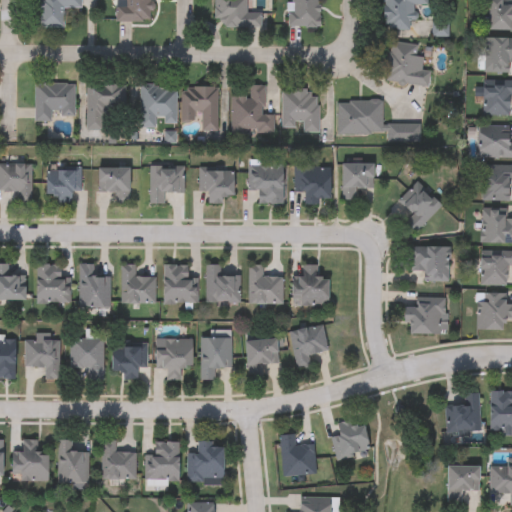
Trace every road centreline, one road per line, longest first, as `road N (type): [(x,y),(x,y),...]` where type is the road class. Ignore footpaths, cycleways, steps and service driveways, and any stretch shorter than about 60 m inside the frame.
road 1 (residential): [(511,357),(456,358),(247,411),(0,409)]
road 2 (residential): [(388,376),(378,346),(374,248),(354,237),(0,234)]
road 3 (residential): [(0,55),(323,58),(337,54),(350,0)]
road 4 (residential): [(11,132),(10,0)]
